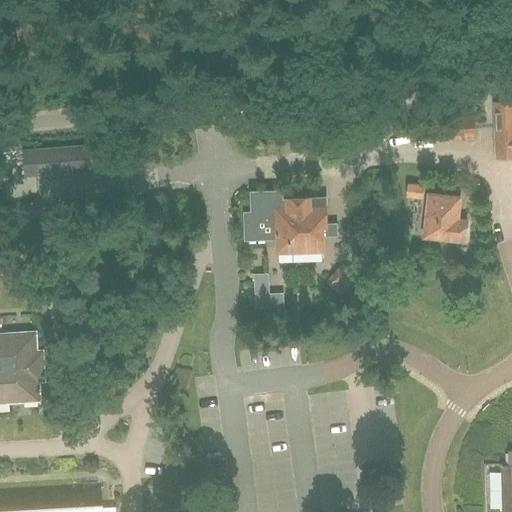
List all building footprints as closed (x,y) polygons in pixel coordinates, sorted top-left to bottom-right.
[(511,100),(496,101),(495,101),(496,156),(497,155),(511,155),(511,100)] [(374,133),(404,131),(400,110),(372,112),(374,133)] [(453,140),(476,138),(474,116),(452,117),(453,140)] [(131,142),(89,145),(91,171),(133,168),(131,142)] [(423,198),(425,185),(408,183),(406,196),(423,198)] [(246,238),(277,237),(277,251),(324,249),(323,233),(336,232),(336,223),(326,224),(326,197),(310,197),(288,198),(288,199),(282,199),(281,190),(251,191),(252,211),(245,212),(246,238)] [(465,240),(466,220),(457,219),(459,197),(429,194),(425,236),(465,240)] [(269,273),(254,274),(254,290),(270,290),(269,273)] [(68,363),(79,362),(76,328),(65,329),(68,363)] [(0,332),(0,403),(41,401),(40,383),(46,382),(44,349),(38,350),(36,331),(0,332)] [(511,511),(511,449),(508,450),(508,465),(501,465),(501,463),(500,463),(500,511),(511,511)] [(300,450),(283,451),(283,461),(300,460),(300,450)] [(154,475),(169,476),(170,454),(155,453),(154,475)] [(356,477),(356,462),(334,462),(333,476),(356,477)]
